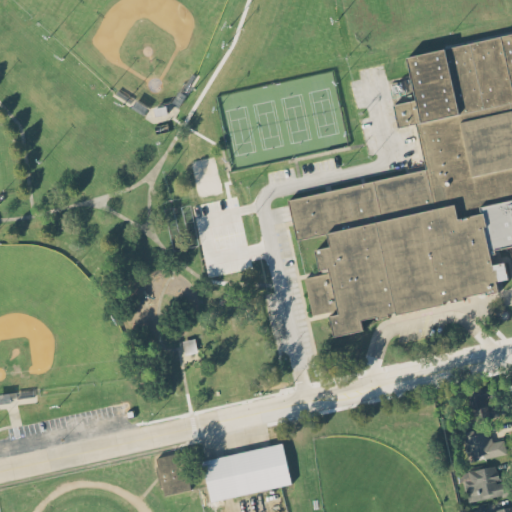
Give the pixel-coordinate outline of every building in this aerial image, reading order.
[(288,199),(432,165),(406,54),(511,31),(511,244),(489,250),(498,292),(333,332),(313,235),(297,239),(288,199)] [(197,351),(195,338),(182,340),(184,353),(197,351)] [(489,429),(463,433),(468,461),(479,459),(478,457),(506,453),(504,439),(491,441),(489,429)] [(291,484),(283,443),(202,459),(211,500),(291,484)] [(190,490),(165,496),(156,457),(182,450),(190,490)] [(468,501),(506,494),(503,481),(499,481),(496,465),(458,472),(460,481),(464,480),(468,501)]
